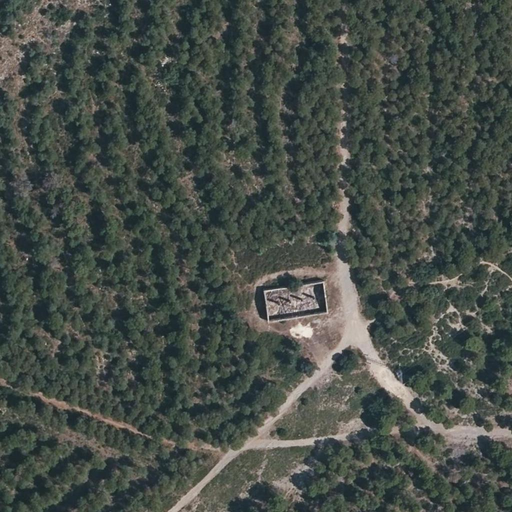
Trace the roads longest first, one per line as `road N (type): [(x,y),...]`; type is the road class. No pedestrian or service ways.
road 1 (track): [(347,0),(345,237),(359,332)]
road 2 (track): [(235,451),(171,441),(0,378)]
road 3 (track): [(425,423),(235,451)]
road 4 (track): [(359,332),(274,423),(235,451)]
